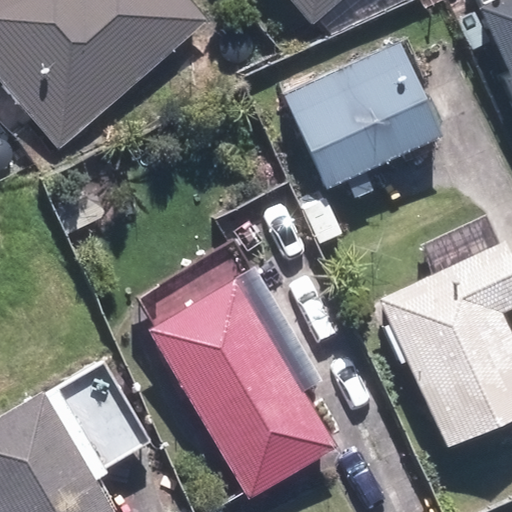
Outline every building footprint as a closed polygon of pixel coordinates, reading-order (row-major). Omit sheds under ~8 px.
[(0,0),(0,85),(58,152),(206,22),(187,0),(0,0)] [(278,0),(307,31),(341,0),(278,0)] [(511,0),(503,0),(475,12),(511,102),(511,0)] [(277,94),(316,187),(439,135),(399,42),(277,94)] [(427,272),(376,295),(444,446),(511,414),(511,338),(500,312),(511,306),(511,270),(485,211),(414,243),(427,272)] [(227,258),(144,306),(153,321),(142,327),(244,499),(337,444),(227,258)] [(100,367),(59,391),(52,380),(0,410),(0,511),(112,511),(94,481),(108,472),(149,448),(100,367)]
